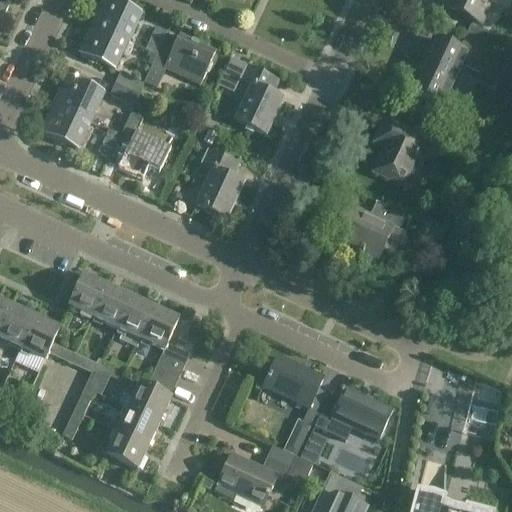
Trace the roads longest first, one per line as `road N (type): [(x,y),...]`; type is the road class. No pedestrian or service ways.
road 1 (residential): [(242,266),(416,348),(400,388),(237,319)]
road 2 (residential): [(0,151),(242,266)]
road 3 (residential): [(222,311),(3,208)]
road 4 (residential): [(242,266),(329,82)]
road 5 (residential): [(329,82),(153,0)]
road 6 (residential): [(168,479),(237,319)]
road 7 (unknown): [(469,482),(449,448),(438,384),(416,348)]
road 8 (residential): [(0,127),(59,0)]
